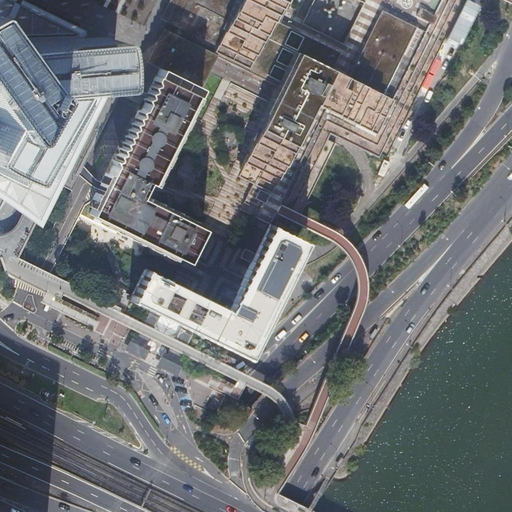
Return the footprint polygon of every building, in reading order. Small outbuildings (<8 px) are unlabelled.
[(81,36),(81,34),(10,0),(0,0),(0,176),(4,179),(8,180),(29,191),(37,173),(76,95),(78,91),(77,85),(106,83),(108,82),(109,81),(109,80),(109,78),(109,59),(108,47),(107,38),(106,37),(105,36),(104,35),(103,35),(81,36)] [(169,0),(160,18),(178,26),(174,34),(171,33),(162,28),(145,61),(157,67),(159,68),(157,71),(196,90),(197,91),(208,69),(214,56),(229,63),(244,71),(253,76),(266,82),(278,88),(296,52),(329,69),(332,70),(342,51),(305,33),(293,27),(280,21),(276,19),(271,17),(250,61),(217,44),(238,2),(238,0),(169,0)] [(250,61),(271,17),(279,0),(238,0),(238,2),(217,44),(250,61)] [(425,14),(417,30),(408,25),(378,10),(354,58),(345,77),(375,92),(385,96),(368,130),(337,115),(329,111),(283,205),(300,214),(334,145),(335,143),(329,140),(329,139),(331,136),(331,135),(338,138),(352,145),(378,158),(380,153),(386,156),(451,24),(453,19),(462,0),(432,0),(429,6),(425,14)] [(414,0),(411,8),(425,14),(429,6),(416,0),(414,0)] [(305,120),(313,105),(314,103),(316,104),(322,107),(328,111),(329,111),(337,115),(368,130),(385,96),(375,92),(345,77),(339,74),(332,70),(329,69),(296,52),(278,88),(271,103),(239,167),(256,175),(274,184),(286,160),(293,145),(305,120)] [(100,192),(87,218),(120,234),(122,230),(186,261),(190,251),(201,231),(202,228),(139,197),(144,187),(146,182),(150,183),(180,124),(181,121),(183,117),(185,113),(196,90),(157,71),(146,94),(148,95),(146,99),(144,103),(104,185),(102,189),(100,192)] [(102,93),(76,95),(37,173),(29,191),(8,180),(4,179),(0,176),(0,190),(41,218),(102,93)] [(268,189),(258,184),(253,194),(263,199),(268,189)] [(253,257),(249,265),(227,309),(174,284),(145,269),(130,300),(150,310),(155,312),(161,315),(182,325),(187,328),(194,331),(227,348),(246,357),(263,323),(276,297),(289,269),(292,263),(298,253),(300,248),(301,247),(303,242),(290,235),(268,225),(253,257)]
